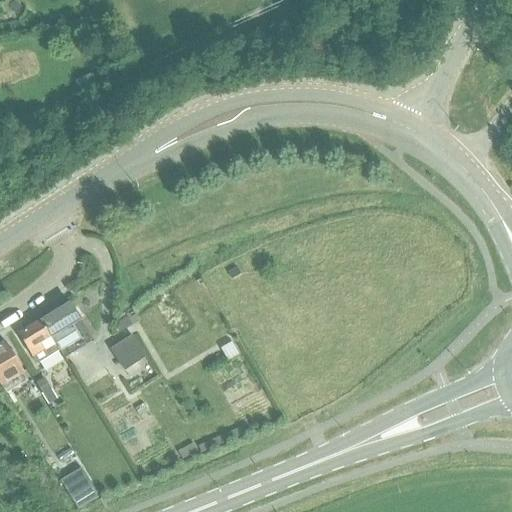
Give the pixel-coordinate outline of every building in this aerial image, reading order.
[(79,73),(80,84),(97,83),(96,72),(79,73)] [(40,320),(50,336),(57,349),(64,359),(93,342),(79,320),(68,302),(40,320)] [(133,325),(128,317),(115,326),(120,333),(133,325)] [(40,320),(17,334),(31,357),(42,350),(46,356),(57,349),(50,336),(40,320)] [(145,357),(132,335),(110,348),(124,371),(145,357)] [(236,337),(223,342),(231,359),(244,354),(236,337)] [(4,342),(0,344),(0,385),(22,372),(4,342)] [(85,474),(64,487),(72,501),(94,488),(85,474)]
